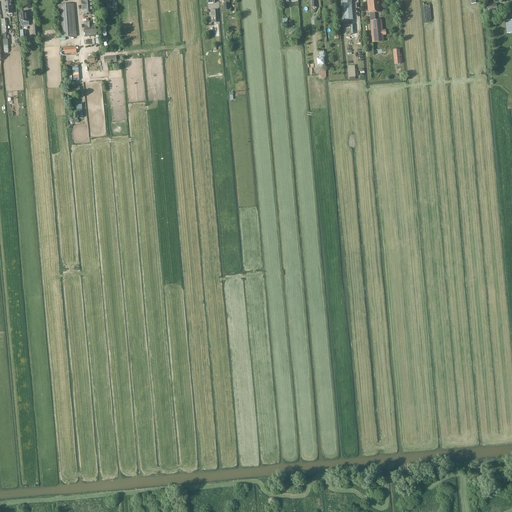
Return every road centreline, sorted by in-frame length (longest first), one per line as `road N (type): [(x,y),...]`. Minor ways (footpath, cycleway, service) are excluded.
road 1 (track): [(289,50),(276,51),(294,271),(233,277),(214,278),(193,58),(213,57)]
road 2 (track): [(261,502),(298,496),(314,477),(326,476),(327,491),(376,486),(394,474),(398,511)]
road 3 (track): [(262,511),(260,481),(127,492),(128,511)]
